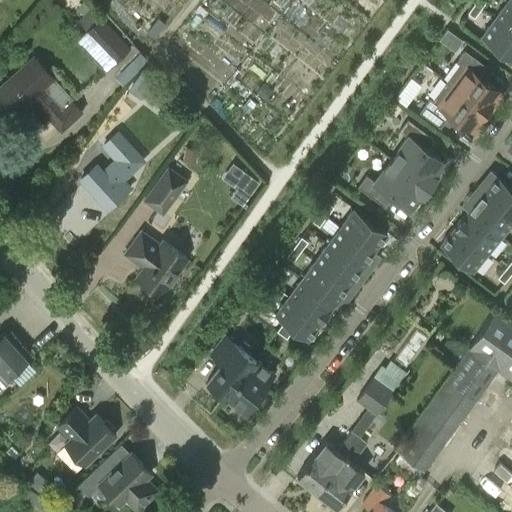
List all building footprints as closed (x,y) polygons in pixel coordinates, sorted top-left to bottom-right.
[(511,3),(507,0),(506,0),(494,17),(511,30),(511,3)] [(473,16),(481,7),(474,2),(467,12),(473,16)] [(112,64),(130,47),(100,15),(82,33),(112,64)] [(511,30),(494,17),(481,35),(511,57),(511,30)] [(447,43),(454,33),(446,27),(439,38),(447,43)] [(445,80),(485,109),(499,90),(477,74),(485,64),(464,48),(456,59),(459,61),(445,80)] [(33,55),(0,84),(0,96),(15,113),(31,98),(60,130),(81,111),(71,99),(72,98),(33,55)] [(142,94),(153,79),(142,70),(129,88),(140,97),(142,94)] [(471,128),(485,109),(445,80),(432,98),(429,96),(419,110),(439,125),(449,112),(471,128)] [(407,103),(414,94),(404,87),(398,96),(407,103)] [(390,158),(428,186),(436,176),(434,174),(444,161),(422,145),(430,135),(407,118),(398,129),(407,136),(390,158)] [(94,164),(79,177),(107,207),(129,187),(121,179),(142,160),(116,131),(102,144),(116,159),(102,172),(94,164)] [(196,148),(185,145),(182,158),(193,161),(196,148)] [(428,186),(390,158),(374,180),(366,174),(357,185),(380,202),(388,191),(410,208),(419,195),(421,196),(428,186)] [(224,176),(239,187),(233,195),(243,202),(248,195),(258,181),(233,163),(224,176)] [(167,164),(142,199),(153,207),(163,214),(177,195),(188,179),(188,178),(167,164)] [(482,192),(511,216),(511,187),(496,174),(482,192)] [(501,235),(511,221),(511,216),(482,192),(468,209),(501,235)] [(320,210),(326,215),(334,205),(327,200),(320,210)] [(353,207),(340,225),(374,250),(387,232),(353,207)] [(487,252),(501,235),(468,209),(454,226),(487,252)] [(326,215),(320,210),(313,220),(319,225),(326,215)] [(340,225),(327,242),(361,268),(374,250),(340,225)] [(487,252),(454,226),(440,243),(473,270),(487,252)] [(142,264),(142,266),(135,276),(147,284),(147,288),(154,292),(158,292),(160,294),(186,257),(161,239),(159,243),(140,230),(124,252),(137,262),(138,260),(142,264)] [(301,235),(294,245),(301,249),(308,240),(301,235)] [(314,260),(347,285),(361,268),(327,242),(314,260)] [(293,259),(301,249),(294,245),(287,254),(293,259)] [(314,260),(301,278),(334,303),(347,285),(314,260)] [(511,272),(505,267),(497,276),(503,281),(511,272)] [(268,279),(275,284),(282,274),(276,270),(268,279)] [(301,278),(287,295),(321,320),(334,303),(301,278)] [(275,284),(268,279),(261,289),(268,294),(275,284)] [(321,320),(287,295),(274,313),(308,338),(321,320)] [(511,380),(511,320),(495,309),(467,347),(467,346),(440,383),(470,404),(496,368),(511,380)] [(281,323),(276,330),(286,337),(291,330),(281,323)] [(394,353),(405,362),(426,336),(415,327),(394,353)] [(0,388),(12,377),(9,374),(26,358),(3,333),(0,335),(0,388)] [(226,394),(254,357),(225,334),(210,354),(220,362),(206,380),(226,395),(227,394),(226,394)] [(226,394),(227,394),(244,409),(273,372),(254,357),(226,394)] [(381,363),(373,374),(393,389),(407,370),(390,358),(385,365),(381,363)] [(359,435),(375,413),(392,390),(373,375),(355,399),(366,407),(350,429),(359,435)] [(75,406),(55,421),(55,422),(68,436),(62,441),(84,464),(115,433),(113,431),(114,427),(106,419),(103,420),(95,413),(88,419),(75,406)] [(335,506),(363,471),(350,462),(357,452),(361,456),(369,445),(351,431),(343,441),(350,447),(333,469),(316,491),(335,506)] [(393,447),(394,448),(417,464),(423,469),(434,454),(404,432),(393,447)] [(350,447),(343,441),(335,450),(324,441),(314,454),(314,453),(296,476),(316,491),(333,469),(350,447)] [(145,478),(148,474),(150,472),(130,452),(124,458),(114,449),(77,484),(78,485),(89,474),(118,504),(124,497),(136,510),(156,490),(145,478)] [(392,462),(393,463),(413,477),(404,490),(413,497),(426,479),(416,473),(420,467),(399,452),(392,462)] [(36,470),(28,481),(39,490),(48,480),(36,470)] [(367,507),(363,511),(393,511),(387,506),(394,497),(375,483),(360,502),(367,507)] [(22,496),(37,506),(43,498),(28,488),(22,496)] [(448,511),(435,502),(426,511),(448,511)]
